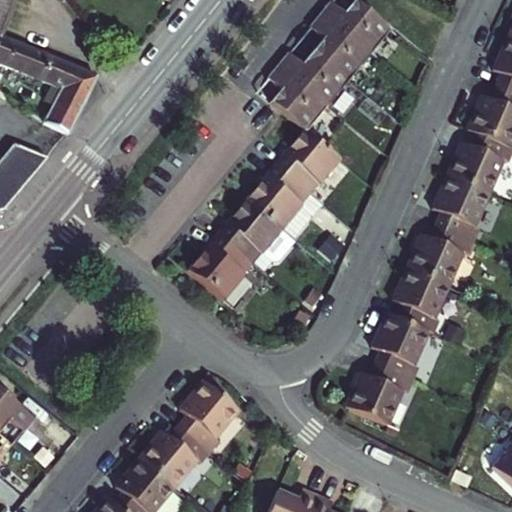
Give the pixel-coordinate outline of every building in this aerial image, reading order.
[(40,122),(66,136),(99,82),(1,42),(17,0),(0,0),(0,67),(52,92),(40,122)] [(353,0),(337,0),(323,18),(372,58),(393,32),(353,0)] [(323,18),(302,44),(351,83),(372,58),(323,18)] [(511,40),(497,76),(511,82),(511,40)] [(302,44),(281,70),(330,109),(351,83),(302,44)] [(281,70),(260,96),(305,132),(309,135),(330,109),(281,70)] [(511,82),(497,76),(477,123),(511,138),(511,82)] [(511,180),(511,138),(477,123),(456,170),(507,192),(511,180)] [(309,135),(305,132),(276,168),(314,199),(343,164),(309,135)] [(0,212),(43,162),(8,150),(0,159),(0,212)] [(314,199),(276,168),(247,203),(285,234),(314,199)] [(507,192),(456,170),(436,217),(487,239),(507,192)] [(285,234),(247,203),(218,238),(256,270),(285,234)] [(487,239),(436,217),(416,265),(466,287),(487,239)] [(256,270),(218,238),(189,274),(227,305),(256,270)] [(466,287),(416,265),(395,312),(446,334),(466,287)] [(446,334),(395,312),(375,359),(426,381),(446,334)] [(426,381),(375,359),(355,407),(405,428),(426,381)] [(205,383),(172,422),(213,457),(246,418),(205,383)] [(0,394),(0,438),(12,448),(33,423),(0,394)] [(172,422),(139,461),(180,496),(213,457),(172,422)] [(0,438),(0,462),(12,448),(0,438)] [(511,455),(502,466),(511,474),(511,455)] [(139,461),(105,501),(118,511),(166,511),(180,496),(139,461)] [(293,499),(271,490),(262,511),(305,511),(313,496),(296,490),(293,499)] [(323,511),(328,502),(313,496),(305,511),(323,511)] [(118,511),(105,501),(95,511),(118,511)]
